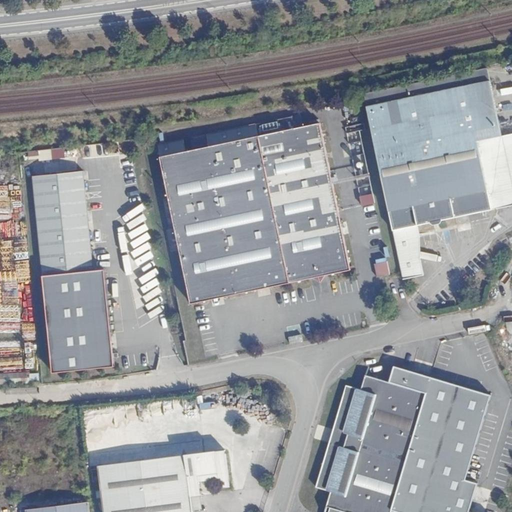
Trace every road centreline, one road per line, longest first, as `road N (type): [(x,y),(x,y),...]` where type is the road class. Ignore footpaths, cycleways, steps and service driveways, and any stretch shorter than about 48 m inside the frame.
road 1 (track): [(511,51),(241,104),(0,130)]
road 2 (unclassified): [(293,372),(264,364),(172,383),(0,399)]
road 3 (secondary): [(0,31),(234,0)]
road 4 (unclassified): [(293,372),(321,356),(480,318)]
road 5 (secondary): [(167,0),(0,20)]
road 6 (unclassified): [(278,511),(308,392),(293,372)]
road 7 (unknown): [(412,333),(417,301),(498,233)]
